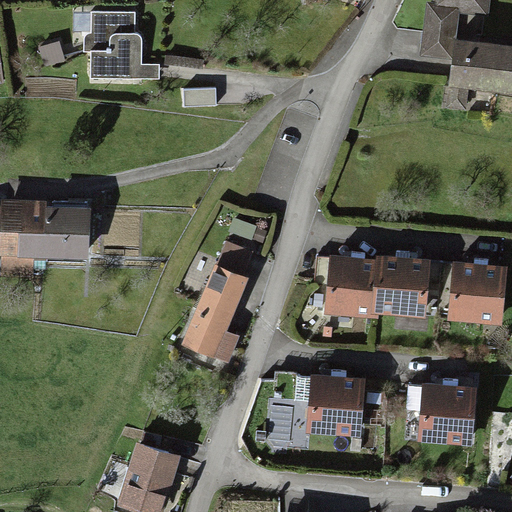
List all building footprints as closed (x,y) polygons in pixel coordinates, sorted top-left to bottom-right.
[(511,38),(456,33),(459,10),(485,13),(486,0),(432,0),(433,3),(424,2),(417,49),(450,54),(446,104),(463,105),(465,78),(511,82),(511,38)] [(134,11),(85,12),(86,71),(135,71),(134,11)] [(0,197),(0,250),(86,252),(87,199),(0,197)] [(420,252),(375,249),(375,255),(327,252),(324,308),(369,311),(369,305),(417,308),(420,252)] [(210,257),(180,334),(214,347),(244,270),(210,257)] [(502,260),(446,257),(442,308),(499,312),(502,260)] [(358,374),(310,371),(307,424),(354,427),(358,374)] [(467,382),(421,379),(417,438),(464,440),(467,382)] [(138,445),(121,502),(153,511),(160,511),(177,457),(138,445)]
